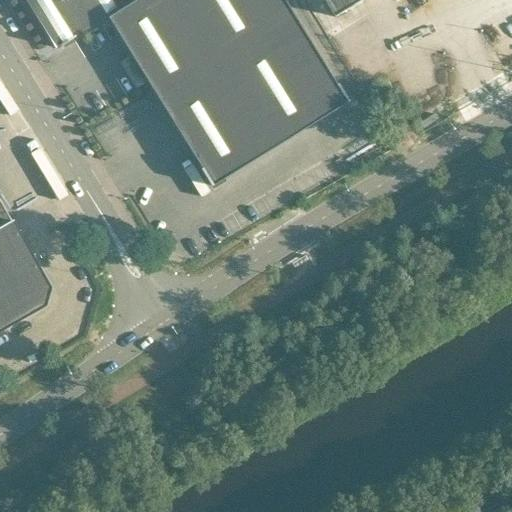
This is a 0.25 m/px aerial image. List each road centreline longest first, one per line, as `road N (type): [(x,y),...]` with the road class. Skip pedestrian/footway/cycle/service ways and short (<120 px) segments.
road 1 (tertiary): [(181,312),(511,109)]
road 2 (tertiary): [(95,205),(0,54)]
road 3 (tertiary): [(0,436),(144,336)]
road 4 (tertiary): [(95,205),(144,336)]
road 5 (tertiary): [(181,312),(118,224),(95,205)]
